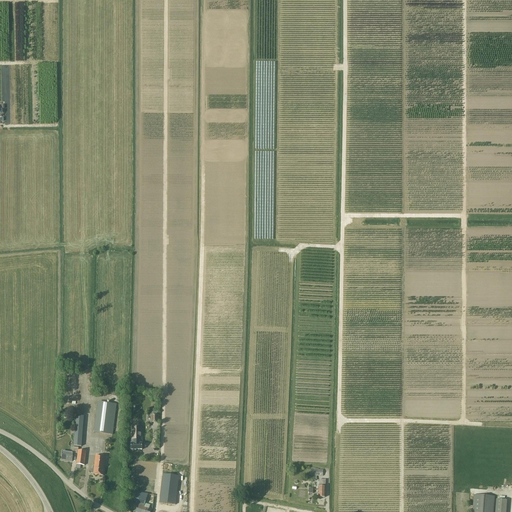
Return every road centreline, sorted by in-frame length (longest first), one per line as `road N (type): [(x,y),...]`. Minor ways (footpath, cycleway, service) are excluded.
road 1 (unknown): [(463,0),(463,423),(337,419),(344,0)]
road 2 (unclassified): [(0,431),(108,511)]
